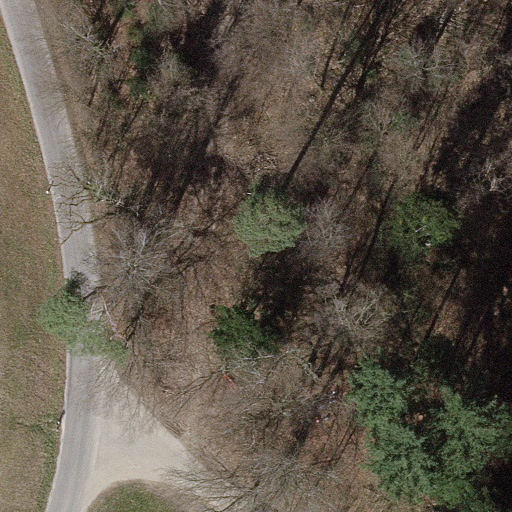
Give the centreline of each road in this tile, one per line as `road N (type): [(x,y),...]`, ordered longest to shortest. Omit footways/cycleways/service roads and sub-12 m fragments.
road 1 (unclassified): [(65,511),(93,428),(90,311),(14,0)]
road 2 (track): [(235,511),(93,428)]
